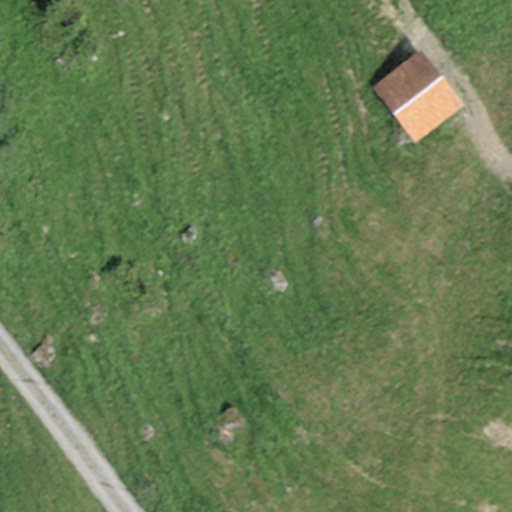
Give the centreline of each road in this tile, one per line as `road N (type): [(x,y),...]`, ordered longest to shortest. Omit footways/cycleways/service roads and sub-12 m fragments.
road 1 (track): [(0,348),(136,511)]
road 2 (track): [(511,162),(490,144),(405,0)]
